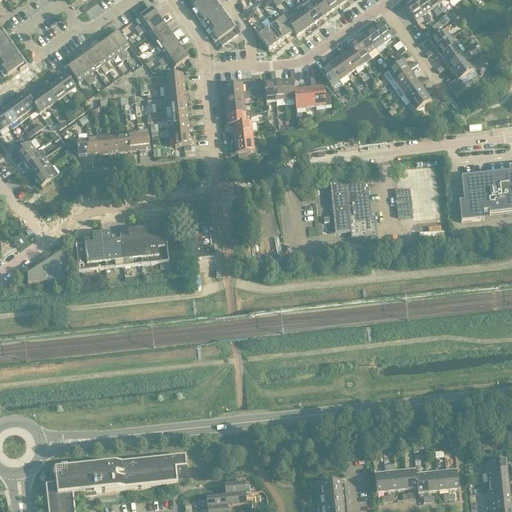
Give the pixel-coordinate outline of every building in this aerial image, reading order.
[(3,0),(0,0),(0,67),(7,78),(24,66),(0,32),(0,3),(4,1),(4,0),(3,0)] [(187,0),(222,48),(238,37),(212,0),(187,0)] [(322,20),(308,0),(304,3),(308,8),(303,11),(313,26),(322,20)] [(312,0),(308,0),(322,20),(330,14),(319,0),(318,0),(314,3),(312,0)] [(338,8),(332,0),(319,0),(330,14),(338,8)] [(332,0),(338,8),(347,2),(345,0),(332,0)] [(425,16),(431,12),(422,0),(414,0),(412,2),(423,17),(421,19),(424,22),(428,19),(425,16)] [(437,8),(439,6),(434,0),(422,0),(431,12),(437,8)] [(443,8),(449,4),(447,1),(447,0),(446,0),(434,0),(439,6),(437,8),(439,11),(443,8)] [(415,23),(421,19),(423,17),(412,2),(404,8),(415,23)] [(137,33),(159,18),(153,9),(137,20),(141,25),(135,30),(137,33)] [(294,10),(291,12),(305,32),(313,26),(303,11),(298,15),(294,10)] [(305,32),(291,12),(288,15),(291,20),(286,23),(293,34),(296,38),(305,32)] [(456,13),(449,18),(453,23),(459,18),(456,13)] [(273,16),(270,18),(285,40),(293,34),(286,23),(283,19),(278,23),(273,16)] [(159,18),(137,33),(139,37),(146,32),(150,37),(165,26),(159,18)] [(271,27),(266,31),(277,46),(285,40),(270,18),(267,21),(271,27)] [(439,23),(431,29),(435,33),(442,28),(439,23)] [(381,47),(384,50),(388,48),(385,44),(392,40),(387,34),(381,24),(372,30),(383,45),(381,47)] [(165,26),(150,37),(153,42),(147,47),(149,50),(171,34),(165,26)] [(268,52),(277,46),(266,31),(261,35),(256,28),(253,31),(268,52)] [(365,36),(376,51),(381,47),(383,45),(372,30),(365,36)] [(392,30),(387,34),(392,40),(395,37),(397,36),(392,30)] [(430,43),(434,50),(435,52),(451,41),(450,39),(445,32),(430,43)] [(119,33),(110,40),(125,61),(129,59),(124,52),(129,48),(119,33)] [(171,34),(149,50),(151,53),(158,48),(161,54),(177,43),(171,34)] [(368,57),(376,51),(365,36),(357,41),(368,57)] [(110,40),(101,45),(112,61),(117,57),(122,64),(125,61),(110,40)] [(360,62),(368,57),(357,41),(349,47),(352,51),(360,62)] [(452,42),(451,41),(435,52),(434,50),(430,53),(432,56),(437,53),(441,59),(456,48),(452,42)] [(158,63),(161,67),(183,51),(177,43),(161,54),(165,59),(158,63)] [(396,46),(400,55),(406,52),(402,43),(396,46)] [(101,45),(93,51),(109,73),(112,71),(107,64),(112,61),(101,45)] [(447,67),(462,56),(456,48),(441,59),(445,65),(447,67)] [(93,51),(85,57),(96,72),(101,69),(106,75),(109,73),(93,51)] [(183,51),(161,67),(163,70),(170,65),(174,71),(189,60),(183,51)] [(342,58),(336,62),(347,78),(355,72),(344,57),(346,55),(342,51),(339,54),(342,58)] [(363,66),(360,62),(352,51),(346,55),(344,57),(355,72),(363,66)] [(452,75),(467,64),(462,56),(447,67),(445,65),(441,69),(443,72),(448,69),(452,75)] [(85,57),(77,63),(92,85),(95,83),(91,76),(96,72),(85,57)] [(342,87),(339,83),(328,68),(330,67),(327,62),(323,65),(327,69),(320,74),(334,93),(342,87)] [(339,83),(347,78),(336,62),(330,67),(328,68),(339,83)] [(89,87),(92,85),(77,63),(68,69),(79,85),(84,81),(89,87)] [(409,73),(414,69),(411,66),(407,69),(402,63),(384,76),(389,84),(408,71),(409,73)] [(473,72),(467,64),(452,75),(456,81),(448,87),(455,98),(465,90),(463,87),(477,77),(473,72)] [(414,79),(409,73),(408,71),(389,84),(395,92),(414,79)] [(167,77),(168,88),(184,86),(183,76),(167,77)] [(56,84),(66,98),(76,91),(66,77),(56,84)] [(291,82),(283,83),(285,102),(295,101),(294,92),(293,83),(295,83),(294,77),(290,77),(291,82)] [(276,84),(275,79),(271,79),(272,84),(264,85),(266,104),(276,103),(274,84),(276,84)] [(425,85),(422,82),(418,85),(414,79),(395,92),(401,100),(419,86),(420,88),(425,85)] [(283,83),(276,84),(274,84),(276,103),(285,102),(283,83)] [(57,104),(66,98),(56,84),(47,90),(57,104)] [(311,90),(304,91),(306,110),(315,109),(313,90),(315,90),(315,85),(311,85),(311,90)] [(164,99),(169,98),(185,96),(184,86),(168,88),(163,89),(164,99)] [(243,96),(243,99),(248,98),(247,94),(243,94),(242,86),(223,88),(224,98),(243,96)] [(425,94),(420,88),(419,86),(401,100),(406,108),(407,107),(425,94)] [(323,89),(315,90),(313,90),(315,109),(331,107),(330,98),(328,95),(324,95),(323,89)] [(49,110),(57,104),(47,90),(39,96),(49,110)] [(304,91),(294,92),(295,101),(296,111),(306,110),(304,91)] [(425,94),(407,107),(413,115),(416,113),(418,115),(426,110),(424,107),(430,103),(431,104),(436,101),(433,97),(429,100),(425,94)] [(29,119),(37,113),(35,110),(30,102),(26,95),(16,102),(29,119)] [(39,117),(49,110),(39,96),(30,102),(35,110),(37,113),(39,117)] [(169,98),(171,108),(186,107),(185,96),(169,98)] [(225,108),(244,106),(243,99),(243,96),(224,98),(225,108)] [(8,108),(18,122),(20,126),(29,119),(16,102),(8,108)] [(245,116),(245,113),(244,106),(225,108),(226,118),(245,116)] [(187,117),(186,107),(171,108),(172,118),(187,117)] [(0,116),(9,129),(18,122),(8,108),(0,113),(0,116)] [(250,117),(249,113),(245,113),(245,116),(226,118),(227,128),(232,127),(246,125),(251,124),(250,117)] [(0,134),(9,129),(0,116),(0,134)] [(168,129),(173,128),(188,127),(187,117),(172,118),(167,119),(168,129)] [(233,136),(252,134),(251,124),(246,125),(232,127),(233,134),(233,136)] [(188,127),(173,128),(174,139),(189,137),(188,127)] [(148,132),(137,133),(140,153),(140,156),(146,156),(145,153),(150,152),(148,132)] [(65,133),(61,135),(68,145),(72,142),(65,133)] [(127,134),(128,139),(129,154),(140,153),(137,133),(127,134)] [(234,146),(253,144),(252,134),(233,136),(233,134),(228,135),(228,139),(234,138),(234,146)] [(107,137),(97,138),(99,157),(109,156),(107,141),(107,137)] [(175,149),(183,148),(191,148),(189,137),(174,139),(175,149)] [(87,139),(87,143),(89,159),(99,157),(97,138),(87,139)] [(128,139),(118,140),(119,155),(129,154),(128,139)] [(118,140),(107,141),(109,156),(119,155),(118,140)] [(16,153),(22,163),(36,153),(30,143),(16,153)] [(78,160),(89,159),(87,143),(68,145),(76,156),(78,156),(78,160)] [(253,144),(234,146),(235,153),(230,154),(231,158),(236,157),(236,156),(254,154),(253,144)] [(42,161),(36,153),(22,163),(28,171),(42,161)] [(46,159),(42,161),(28,171),(35,180),(52,168),(46,159)] [(59,177),(52,168),(35,180),(41,189),(59,177)] [(509,174),(461,179),(463,203),(459,203),(461,224),(484,222),(483,217),(511,213),(511,168),(508,169),(509,174)] [(350,234),(351,241),(377,238),(375,223),(375,222),(372,220),(371,220),(369,198),(368,197),(366,195),(365,195),(364,184),(345,186),(345,182),(330,183),(335,235),(350,234)] [(395,192),(398,220),(412,218),(409,190),(395,192)] [(210,218),(189,221),(194,261),(214,259),(213,248),(211,248),(209,229),(211,229),(210,218)] [(147,230),(138,231),(141,268),(169,265),(166,237),(148,239),(147,230)] [(124,269),(141,268),(138,231),(128,232),(129,241),(121,242),(124,269)] [(111,234),(102,235),(106,271),(124,269),(121,242),(112,243),(111,234)] [(79,274),(106,271),(102,235),(93,236),(93,245),(76,247),(79,274)] [(14,244),(20,252),(29,246),(23,238),(14,244)] [(64,251),(46,263),(47,264),(47,267),(41,268),(41,267),(27,278),(28,285),(27,285),(28,286),(68,282),(68,281),(67,281),(64,252),(65,251),(64,251)] [(56,486),(45,487),(47,511),(75,511),(73,497),(178,486),(177,482),(187,481),(189,480),(190,479),(190,477),(190,476),(189,474),(188,473),(187,473),(187,470),(185,458),(54,472),(56,486)] [(487,475),(507,472),(506,462),(485,464),(487,475)] [(407,492),(417,491),(416,476),(415,471),(405,472),(407,492)] [(457,471),(446,473),(448,493),(459,492),(457,471)] [(395,473),(397,493),(407,492),(405,472),(395,473)] [(487,475),(488,485),(508,483),(507,472),(487,475)] [(387,494),(397,493),(395,473),(385,474),(387,494)] [(446,473),(436,474),(438,494),(448,493),(446,473)] [(376,496),(387,494),(385,474),(374,475),(376,496)] [(436,474),(426,475),(428,495),(438,494),(436,474)] [(417,491),(418,496),(428,495),(426,475),(416,476),(417,491)] [(224,487),(225,497),(226,498),(245,496),(244,488),(249,487),(249,482),(242,482),(243,485),(224,487)] [(509,493),(508,483),(488,485),(489,495),(509,493)] [(348,511),(346,485),(317,488),(319,511),(348,511)] [(510,503),(509,493),(489,495),(490,505),(510,503)] [(245,496),(226,498),(227,508),(227,509),(245,507),(245,509),(252,508),(251,503),(246,504),(245,496)] [(206,499),(207,510),(227,508),(226,498),(225,497),(206,499)] [(490,511),(510,511),(510,503),(490,505),(490,511)]
